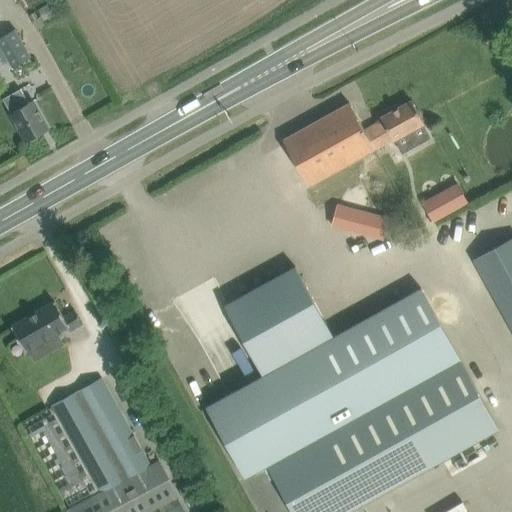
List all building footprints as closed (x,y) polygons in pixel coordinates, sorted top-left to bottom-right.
[(33,57),(16,28),(0,37),(0,44),(14,69),(33,57)] [(50,129),(40,112),(34,100),(29,103),(21,89),(3,99),(11,113),(27,142),(30,140),(33,140),(38,138),(39,135),(50,129)] [(350,103),(284,140),(309,186),(393,139),(394,140),(425,123),(412,101),(381,118),(383,120),(365,130),(350,103)] [(458,183),(446,190),(456,209),(468,202),(458,183)] [(337,205),(332,224),(383,238),(388,219),(337,205)] [(511,237),(473,259),(511,329),(511,237)] [(264,375),(207,407),(246,477),(268,464),(282,489),(294,511),(347,511),(499,428),(422,288),(334,336),(296,266),(243,296),(252,313),(235,322),(264,375)] [(29,317),(12,327),(26,350),(28,350),(30,353),(60,336),(58,332),(68,326),(71,330),(83,323),(76,310),(64,317),(56,302),(39,311),(36,310),(29,314),(29,317)] [(52,405),(56,412),(26,428),(72,511),(149,511),(178,496),(158,462),(151,465),(103,377),(52,405)]
